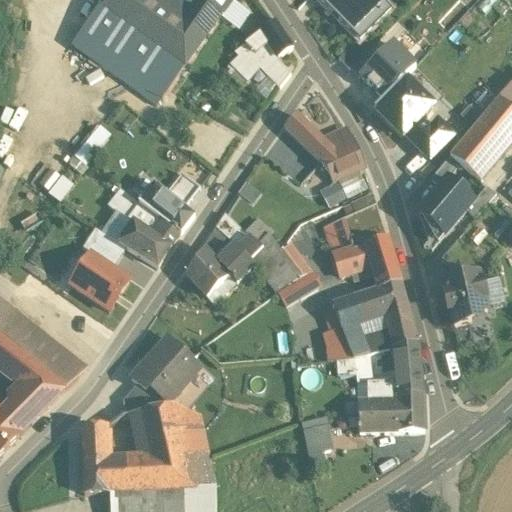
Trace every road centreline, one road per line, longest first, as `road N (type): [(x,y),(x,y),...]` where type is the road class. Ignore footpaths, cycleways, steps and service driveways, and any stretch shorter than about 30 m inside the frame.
road 1 (residential): [(314,60),(84,397),(0,474)]
road 2 (residential): [(465,439),(434,370),(415,282),(365,135),(314,60)]
road 3 (secondary): [(360,511),(465,439)]
